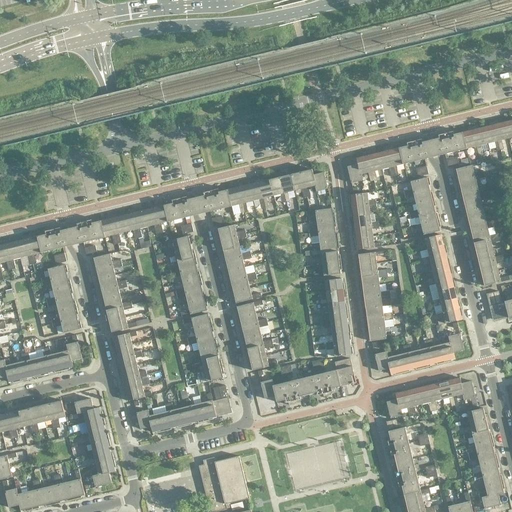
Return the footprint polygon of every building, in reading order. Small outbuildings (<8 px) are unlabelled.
[(498,121),(493,122),(500,150),(504,149),(502,140),(509,139),(505,122),(499,124),(498,121)] [(500,150),(493,122),(489,123),(489,126),(484,127),(488,144),(495,142),(497,151),(500,150)] [(477,126),(472,127),(479,155),(483,154),(480,146),(488,144),(484,127),(478,129),(477,126)] [(479,155),(472,127),(468,128),(468,131),(462,132),(466,149),(474,147),(476,156),(479,155)] [(444,133),(444,134),(440,135),(441,138),(433,139),(421,143),(420,140),(416,141),(416,140),(409,141),(409,143),(404,144),(405,147),(399,148),(403,165),(425,159),(437,155),(466,149),(462,132),(456,134),(455,131),(451,132),(451,131),(444,133)] [(392,147),(388,148),(395,176),(398,175),(396,166),(403,165),(399,148),(393,150),(392,147)] [(395,176),(388,148),(383,149),(384,152),(378,153),(382,170),(389,168),(391,177),(395,176)] [(371,152),(367,153),(374,181),(377,180),(375,171),(382,170),(378,153),(372,155),(371,152)] [(374,181),(367,153),(362,154),(363,157),(356,159),(358,164),(360,175),(362,175),(368,173),(370,182),(374,181)] [(457,157),(446,160),(448,168),(459,165),(457,157)] [(360,175),(358,164),(347,167),(351,183),(363,180),(362,175),(360,175)] [(474,173),(472,165),(454,170),(456,178),(458,177),(458,180),(484,174),(483,171),(474,173)] [(428,174),(426,166),(416,169),(418,177),(428,174)] [(305,168),(300,169),(307,197),(311,196),(309,188),(315,186),(316,186),(313,175),(312,169),(306,171),(305,168)] [(307,197),(300,169),(296,170),(296,173),(291,175),(295,191),(302,189),(304,198),(307,197)] [(284,173),(279,174),(286,202),(290,201),(288,193),(295,191),(291,175),(285,176),(284,173)] [(324,173),(313,175),(316,186),(315,186),(316,192),(328,189),(324,173)] [(286,202),(279,174),(275,175),(276,178),(270,180),(274,196),(281,195),(283,203),(286,202)] [(484,178),(484,174),(458,180),(459,183),(457,184),(459,191),(477,187),(476,180),(484,178)] [(431,185),(429,177),(411,182),(413,189),(404,191),(405,195),(430,189),(429,186),(431,185)] [(263,178),(259,179),(265,207),(269,207),(267,198),(274,196),(270,180),(264,181),(263,178)] [(265,207),(259,179),(254,181),(255,184),(249,185),(253,201),(260,200),(262,208),(265,207)] [(242,183),(238,185),(244,212),(248,212),(246,203),(253,201),(249,185),(243,186),(242,183)] [(244,212),(238,185),(233,186),(234,189),(228,190),(232,207),(239,205),(241,213),(244,212)] [(479,194),(477,187),(459,191),(461,199),(463,198),(464,201),(489,195),(488,192),(479,194)] [(209,190),(209,192),(205,192),(206,195),(191,199),(186,200),(185,197),(182,198),(181,197),(174,199),(175,200),(170,201),(170,204),(164,206),(169,222),(190,217),(195,215),(232,207),(228,190),(222,192),(221,189),(216,190),(216,189),(209,190)] [(430,192),(430,189),(405,195),(405,198),(414,196),(416,203),(434,199),(432,191),(430,192)] [(368,201),(367,193),(349,195),(350,203),(352,203),(352,206),(376,203),(375,200),(368,201)] [(490,198),(489,195),(464,201),(464,204),(463,205),(464,212),(483,208),(481,201),(490,198)] [(436,206),(434,199),(416,203),(418,210),(409,212),(410,216),(435,210),(434,207),(436,206)] [(376,207),(376,203),(352,206),(352,209),(351,210),(352,217),(370,215),(369,208),(376,207)] [(158,204),(153,205),(160,233),(163,232),(161,224),(169,222),(164,206),(158,207),(158,204)] [(160,233),(153,205),(148,207),(149,209),(143,211),(147,227),(154,225),(156,234),(160,233)] [(333,212),(332,208),(306,212),(307,216),(316,215),(317,222),(335,220),(334,212),(333,212)] [(484,215),(483,208),(464,212),(466,220),(468,219),(469,222),(494,216),(493,213),(484,215)] [(137,209),(132,211),(139,238),(142,238),(140,229),(147,227),(143,211),(137,212),(137,209)] [(436,213),(435,210),(410,216),(411,219),(419,217),(421,224),(439,220),(437,212),(436,213)] [(139,238),(132,211),(127,212),(128,214),(122,216),(126,232),(133,231),(136,239),(139,238)] [(508,213),(502,214),(505,224),(511,223),(508,213)] [(116,215),(111,216),(118,244),(121,243),(119,234),(126,232),(122,216),(116,217),(116,215)] [(371,222),(370,215),(352,217),(353,225),(354,225),(355,228),(379,225),(378,221),(371,222)] [(118,244),(111,216),(106,217),(107,220),(101,221),(105,238),(112,236),(114,244),(118,244)] [(222,216),(212,219),(214,227),(224,224),(222,216)] [(495,220),(494,216),(469,222),(469,225),(468,226),(470,233),(488,229),(486,222),(495,220)] [(82,222),(82,223),(79,224),(80,226),(64,230),(59,231),(59,229),(55,230),(54,228),(47,230),(48,231),(43,232),(44,235),(38,237),(42,253),(69,247),(105,238),(101,221),(95,223),(94,220),(89,221),(89,220),(82,222)] [(336,227),(335,220),(317,222),(318,229),(309,230),(309,234),(335,230),(335,227),(336,227)] [(441,227),(439,220),(421,224),(423,232),(414,234),(415,237),(440,231),(439,228),(441,227)] [(193,232),(191,224),(181,226),(183,235),(193,232)] [(236,232),(234,225),(216,229),(218,237),(220,237),(221,240),(246,233),(245,230),(236,232)] [(379,228),(379,225),(355,228),(355,231),(353,231),(354,239),(373,236),(372,229),(379,228)] [(490,236),(488,229),(470,233),(471,241),(473,240),(474,243),(499,237),(498,234),(490,236)] [(335,234),(335,230),(309,234),(310,237),(318,236),(319,243),(338,241),(337,233),(335,234)] [(247,237),(246,233),(221,240),(221,243),(220,243),(221,251),(240,246),(238,239),(247,237)] [(31,235),(26,236),(33,264),(37,264),(34,255),(42,253),(38,237),(32,238),(31,235)] [(442,238),(441,235),(418,240),(419,244),(426,242),(427,250),(445,245),(443,238),(442,238)] [(33,264),(26,236),(22,238),(22,240),(16,242),(21,258),(28,257),(30,265),(33,264)] [(192,244),(190,236),(172,240),(174,248),(166,250),(166,253),(191,247),(191,244),(192,244)] [(374,243),(373,236),(354,239),(356,246),(357,246),(358,250),(382,246),(381,242),(374,243)] [(500,241),(499,237),(474,243),(475,247),(473,247),(475,254),(493,250),(491,243),(500,241)] [(10,240),(5,242),(12,270),(16,269),(13,260),(21,258),(16,242),(10,243),(10,240)] [(339,248),(338,241),(319,243),(320,251),(312,252),(312,255),(338,252),(337,249),(339,248)] [(12,270),(5,242),(0,243),(1,246),(0,245),(0,263),(7,262),(9,270),(12,270)] [(447,253),(445,245),(427,250),(429,257),(422,258),(423,262),(446,256),(445,253),(447,253)] [(95,246),(85,249),(87,257),(97,254),(95,246)] [(241,253),(240,246),(221,251),(223,258),(225,258),(226,261),(251,255),(250,251),(241,253)] [(192,250),(191,247),(166,253),(167,257),(176,254),(178,261),(196,257),(194,250),(192,250)] [(495,257),(493,250),(475,254),(477,262),(478,262),(479,265),(504,258),(504,255),(495,257)] [(385,255),(384,251),(358,255),(359,258),(357,259),(358,266),(377,264),(376,256),(385,255)] [(338,255),(338,252),(312,255),(312,259),(321,257),(322,265),(341,262),(340,255),(338,255)] [(67,262),(65,254),(54,256),(56,264),(67,262)] [(112,262),(110,254),(92,258),(94,266),(96,266),(96,269),(121,263),(121,259),(112,262)] [(252,258),(251,255),(226,261),(227,264),(225,264),(227,272),(245,267),(243,260),(252,258)] [(447,259),(446,256),(423,262),(424,265),(431,264),(432,271),(450,266),(449,259),(447,259)] [(198,265),(196,257),(178,261),(179,268),(171,271),(172,274),(197,268),(196,265),(198,265)] [(505,262),(504,258),(479,265),(480,268),(478,268),(480,276),(498,271),(497,264),(505,262)] [(342,270),(341,262),(322,265),(323,272),(314,273),(315,277),(340,274),(340,270),(342,270)] [(122,266),(121,263),(96,269),(97,272),(95,272),(97,280),(115,276),(114,268),(122,266)] [(378,271),(377,264),(358,266),(359,274),(361,274),(361,277),(387,273),(387,270),(378,271)] [(68,273),(66,265),(48,269),(50,277),(41,279),(42,282),(67,276),(67,273),(68,273)] [(452,274),(450,266),(432,271),(434,278),(427,280),(428,283),(451,277),(450,274),(452,274)] [(246,274),(245,267),(227,272),(228,279),(230,279),(231,282),(256,276),(255,272),(246,274)] [(197,271),(197,268),(172,274),(172,278),(181,275),(183,282),(201,278),(199,271),(197,271)] [(500,278),(498,271),(480,276),(482,283),(484,283),(484,286),(510,280),(509,276),(500,278)] [(388,277),(387,273),(361,277),(362,280),(360,280),(361,287),(380,285),(379,278),(388,277)] [(68,279),(67,276),(42,282),(43,286),(52,283),(53,290),(72,286),(70,279),(68,279)] [(117,283),(115,276),(97,280),(99,287),(101,287),(101,290),(126,284),(126,280),(117,283)] [(257,279),(256,276),(231,282),(232,284),(230,285),(232,293),(250,288),(248,281),(257,279)] [(452,280),(451,277),(428,283),(429,286),(436,285),(437,292),(456,287),(454,280),(452,280)] [(203,286),(201,278),(183,282),(185,289),(176,292),(177,295),(202,289),(201,286),(203,286)] [(342,282),(341,279),(318,282),(318,286),(325,285),(326,292),(344,290),(343,282),(342,282)] [(127,287),(126,284),(101,290),(102,293),(100,293),(102,301),(120,296),(119,289),(127,287)] [(380,292),(380,285),(361,287),(362,295),(364,295),(364,298),(390,294),(389,291),(380,292)] [(73,294),(72,286),(53,290),(55,298),(46,300),(47,303),(72,297),(72,294),(73,294)] [(457,295),(456,287),(437,292),(439,299),(432,300),(433,304),(456,298),(456,295),(457,295)] [(251,295),(250,288),(232,293),(233,300),(235,300),(236,303),(261,297),(260,293),(251,295)] [(202,292),(202,289),(177,295),(177,298),(186,296),(188,303),(206,299),(204,292),(202,292)] [(346,297),(344,290),(326,292),(327,299),(320,300),(320,304),(344,301),(344,298),(346,297)] [(502,303),(499,291),(493,292),(496,305),(502,303)] [(496,305),(493,292),(486,294),(489,306),(496,305)] [(390,298),(390,294),(364,298),(365,301),(363,301),(364,309),(382,306),(381,299),(390,298)] [(122,303),(120,296),(102,301),(104,308),(106,308),(106,311),(132,305),(131,301),(122,303)] [(73,300),(72,297),(47,303),(48,307),(57,304),(59,311),(77,307),(75,300),(73,300)] [(457,301),(456,298),(433,304),(434,307),(441,305),(443,313),(461,308),(459,301),(457,301)] [(208,307),(206,299),(188,303),(190,311),(181,313),(182,317),(207,311),(206,307),(208,307)] [(263,304),(262,301),(237,307),(238,310),(236,310),(238,318),(256,314),(254,307),(263,304)] [(345,304),(344,301),(320,304),(321,307),(328,306),(329,314),(347,311),(346,303),(345,304)] [(509,318),(505,303),(502,303),(496,305),(489,306),(492,315),(499,321),(509,318)] [(133,308),(132,305),(106,311),(107,314),(105,314),(107,322),(125,317),(124,310),(133,308)] [(383,314),(382,306),(364,309),(365,316),(367,316),(367,319),(393,316),(392,312),(383,314)] [(79,315),(77,307),(59,311),(60,318),(52,321),(52,324),(78,318),(77,315),(79,315)] [(462,316),(461,308),(443,313),(444,320),(437,321),(438,325),(462,320),(461,316),(462,316)] [(348,319),(347,311),(329,314),(330,321),(323,322),(323,325),(347,322),(347,319),(348,319)] [(209,317),(208,314),(183,320),(184,324),(192,322),(194,329),(212,324),(211,317),(209,317)] [(258,321),(256,314),(238,318),(240,325),(241,325),(242,328),(267,322),(266,319),(258,321)] [(393,320),(393,316),(367,319),(367,322),(366,323),(367,330),(385,328),(384,321),(393,320)] [(127,324),(125,317),(107,322),(109,329),(111,329),(112,332),(137,326),(136,322),(127,324)] [(78,321),(78,318),(52,324),(53,328),(62,325),(64,333),(82,329),(80,321),(78,321)] [(268,326),(267,322),(242,328),(243,331),(241,332),(243,339),(261,335),(259,328),(268,326)] [(347,325),(347,322),(323,325),(324,329),(331,328),(332,335),(350,332),(349,325),(347,325)] [(214,332),(212,324),(194,329),(196,336),(187,338),(188,341),(213,335),(212,332),(214,332)] [(386,335),(385,328),(367,330),(368,338),(369,338),(370,341),(396,338),(395,334),(386,335)] [(137,335),(136,331),(113,337),(114,341),(112,341),(114,349),(132,344),(130,337),(137,335)] [(351,340),(350,332),(332,335),(333,342),(326,343),(326,347),(350,344),(350,341),(351,340)] [(460,334),(449,336),(453,353),(464,350),(460,334)] [(214,338),(213,335),(188,341),(189,345),(198,343),(199,350),(217,345),(216,338),(214,338)] [(263,342),(261,335),(243,339),(245,347),(247,346),(247,349),(272,343),(271,340),(263,342)] [(453,353),(449,336),(444,337),(446,343),(439,345),(444,363),(452,361),(451,359),(455,358),(453,353)] [(1,344),(0,340),(0,348),(11,346),(10,342),(1,344)] [(433,364),(428,340),(424,341),(426,348),(419,350),(423,368),(431,366),(430,364),(433,364)] [(431,340),(428,340),(433,364),(436,363),(437,365),(444,363),(439,345),(433,346),(431,340)] [(63,345),(64,351),(69,350),(72,361),(82,358),(78,342),(63,345)] [(273,347),(272,343),(247,349),(248,352),(246,352),(248,360),(266,356),(264,349),(273,347)] [(134,351),(132,344),(114,349),(116,356),(117,356),(118,359),(141,353),(141,350),(134,351)] [(350,347),(350,344),(326,347),(327,350),(334,349),(335,357),(353,354),(352,346),(350,347)] [(219,353),(217,345),(199,350),(194,351),(196,358),(192,359),(193,363),(218,356),(217,353),(219,353)] [(410,345),(407,346),(412,369),(415,368),(416,370),(423,368),(419,350),(412,352),(410,345)] [(412,369),(407,346),(403,346),(405,353),(398,355),(403,373),(410,371),(409,370),(412,369)] [(51,372),(46,348),(42,349),(44,356),(37,358),(41,376),(49,374),(48,373),(51,372)] [(49,348),(46,348),(51,372),(54,371),(55,373),(62,371),(58,353),(51,354),(49,348)] [(69,350),(64,351),(58,353),(62,371),(70,369),(69,367),(73,366),(72,361),(69,350)] [(385,352),(389,368),(391,374),(394,373),(395,375),(403,373),(398,355),(392,357),(390,351),(385,352)] [(389,368),(385,352),(375,354),(379,371),(389,368)] [(28,353),(25,354),(30,377),(33,376),(34,378),(41,376),(37,358),(30,360),(28,353)] [(142,357),(141,353),(118,359),(119,362),(117,362),(119,370),(137,365),(135,358),(142,357)] [(30,377),(25,354),(21,354),(23,361),(16,363),(20,381),(28,379),(27,378),(30,377)] [(219,359),(218,356),(193,363),(194,366),(203,364),(204,371),(223,367),(221,359),(219,359)] [(268,363),(266,356),(248,360),(250,368),(252,367),(252,371),(277,365),(276,361),(268,363)] [(335,362),(337,370),(341,386),(353,384),(353,386),(360,385),(358,380),(355,380),(350,358),(335,362)] [(0,378),(7,376),(5,366),(10,365),(8,359),(0,360),(0,378)] [(16,363),(10,365),(5,366),(7,376),(9,382),(12,381),(13,383),(20,381),(16,363)] [(139,372),(137,365),(119,370),(121,377),(123,377),(123,380),(147,374),(146,371),(139,372)] [(224,374),(223,367),(204,371),(206,378),(197,380),(198,384),(224,378),(223,374),(224,374)] [(331,392),(334,391),(333,388),(341,386),(337,370),(274,385),(273,386),(275,396),(276,402),(284,400),(285,403),(288,402),(288,405),(296,403),(295,401),(302,399),(302,396),(316,393),(316,395),(324,394),(324,396),(332,395),(331,392)] [(147,377),(147,374),(123,380),(124,383),(122,383),(124,391),(142,386),(140,379),(147,377)] [(453,379),(452,376),(448,378),(455,406),(458,405),(456,396),(462,395),(463,394),(461,384),(459,378),(453,379)] [(455,406),(448,378),(443,379),(444,382),(438,383),(442,400),(449,398),(451,406),(455,406)] [(265,399),(275,396),(273,386),(274,385),(272,380),(261,382),(265,399)] [(471,381),(461,384),(463,394),(462,395),(464,400),(475,398),(471,381)] [(432,384),(431,382),(427,383),(434,411),(437,410),(435,401),(442,400),(438,383),(432,384)] [(434,411),(427,383),(422,384),(423,387),(417,388),(421,405),(423,413),(434,411)] [(228,397),(225,385),(218,387),(222,399),(228,397)] [(144,393),(142,386),(124,391),(126,398),(128,398),(128,401),(152,396),(151,392),(144,393)] [(222,399),(218,387),(213,388),(216,400),(222,399)] [(411,390),(410,387),(406,388),(413,416),(416,415),(414,406),(421,405),(417,388),(411,390)] [(413,416),(406,388),(401,389),(402,392),(395,393),(397,399),(400,410),(401,410),(407,408),(409,417),(413,416)] [(187,390),(181,392),(183,400),(189,398),(187,390)] [(213,401),(211,393),(207,394),(208,401),(201,403),(206,421),(213,419),(213,418),(216,417),(213,401)] [(231,409),(228,397),(222,399),(216,400),(213,401),(216,417),(228,414),(227,412),(229,409),(231,409)] [(74,402),(77,413),(93,409),(91,398),(74,402)] [(195,422),(189,398),(186,399),(188,406),(181,408),(185,426),(193,424),(192,423),(195,422)] [(193,398),(189,398),(195,422),(198,421),(199,423),(206,421),(201,403),(195,404),(193,398)] [(55,402),(54,399),(50,400),(57,428),(60,427),(58,419),(66,417),(62,400),(55,402)] [(400,410),(397,399),(387,402),(390,418),(402,415),(401,410),(400,410)] [(57,428),(50,400),(45,401),(46,404),(40,405),(44,422),(51,420),(53,429),(57,428)] [(172,403),(168,404),(174,427),(177,426),(177,428),(185,426),(181,408),(173,410),(172,403)] [(34,407),(33,404),(29,405),(36,433),(39,432),(37,424),(44,422),(40,405),(34,407)] [(174,427),(168,404),(165,404),(167,411),(160,413),(165,431),(171,430),(171,428),(174,427)] [(36,433),(29,405),(24,406),(25,409),(19,411),(23,427),(30,425),(32,434),(36,433)] [(99,407),(93,409),(77,413),(78,418),(84,416),(86,423),(104,418),(102,410),(100,411),(99,407)] [(485,414),(483,408),(467,412),(469,419),(460,422),(461,425),(489,418),(488,414),(485,414)] [(13,412),(12,409),(8,410),(15,439),(18,438),(16,429),(23,427),(19,411),(13,412)] [(147,410),(151,427),(152,432),(156,431),(156,433),(165,431),(160,413),(153,415),(152,409),(147,410)] [(15,439),(8,410),(3,411),(4,414),(0,415),(0,424),(2,432),(9,431),(11,439),(15,439)] [(151,427),(147,410),(137,413),(141,429),(151,427)] [(106,425),(104,418),(86,423),(87,429),(80,431),(81,434),(104,429),(104,426),(106,425)] [(490,423),(489,418),(461,425),(462,429),(470,426),(472,433),(488,429),(487,424),(490,423)] [(396,419),(391,421),(383,422),(385,430),(398,427),(397,424),(396,419)] [(399,486),(399,488),(402,488),(404,494),(420,491),(405,427),(388,431),(390,439),(387,440),(388,442),(385,443),(387,450),(390,450),(392,457),(394,456),(398,470),(395,471),(397,478),(394,479),(396,486),(399,486)] [(105,432),(104,429),(81,434),(82,438),(89,436),(91,443),(109,439),(107,431),(105,432)] [(489,432),(488,429),(472,433),(463,435),(464,439),(473,437),(475,444),(493,439),(491,432),(489,432)] [(111,447),(109,439),(91,443),(92,450),(86,452),(86,455),(110,450),(109,447),(111,447)] [(495,447),(493,439),(475,444),(477,451),(468,453),(469,456),(494,450),(493,447),(495,447)] [(110,453),(110,450),(86,455),(87,459),(94,457),(96,464),(114,459),(112,452),(110,453)] [(494,453),(494,450),(469,456),(470,460),(478,458),(480,465),(498,460),(496,453),(494,453)] [(17,457),(16,453),(0,456),(0,468),(10,466),(8,459),(17,457)] [(249,499),(239,456),(215,462),(214,458),(203,460),(204,465),(199,466),(209,508),(214,507),(215,511),(216,511),(227,510),(225,504),(249,499)] [(116,467),(114,459),(96,464),(97,470),(91,472),(93,477),(109,473),(115,471),(114,468),(116,467)] [(500,468),(498,460),(480,465),(482,472),(473,474),(474,477),(499,471),(498,468),(500,468)] [(11,473),(10,466),(0,468),(0,480),(21,475),(20,471),(11,473)] [(85,496),(79,470),(75,471),(77,480),(70,482),(74,500),(82,498),(81,496),(85,496)] [(500,474),(499,471),(474,477),(475,481),(483,479),(485,485),(503,481),(501,474),(500,474)] [(112,484),(109,473),(93,477),(95,488),(112,484)] [(63,501),(57,475),(54,476),(56,485),(49,487),(53,505),(61,503),(60,502),(63,501)] [(61,475),(57,475),(63,501),(66,500),(67,502),(74,500),(70,482),(63,483),(61,475)] [(42,506),(36,480),(33,481),(35,490),(28,492),(33,510),(40,508),(39,507),(42,506)] [(39,480),(36,480),(42,506),(45,505),(46,507),(53,505),(49,487),(42,488),(39,480)] [(505,489),(503,481),(485,485),(487,492),(479,494),(480,498),(482,498),(498,494),(504,493),(503,490),(505,489)] [(15,489),(19,505),(21,511),(24,510),(25,511),(33,510),(28,492),(22,493),(20,486),(16,487),(16,489),(15,489)] [(19,505),(15,489),(5,491),(9,508),(19,505)] [(429,489),(420,491),(404,494),(405,498),(403,498),(405,506),(423,501),(421,494),(430,492),(429,489)] [(466,502),(459,503),(461,511),(472,511),(468,492),(464,493),(466,502)] [(498,494),(482,498),(485,509),(501,505),(498,494)] [(450,497),(446,498),(449,511),(461,511),(459,503),(452,505),(450,497)] [(425,509),(423,501),(405,506),(406,511),(425,511),(434,510),(433,506),(425,509)]
